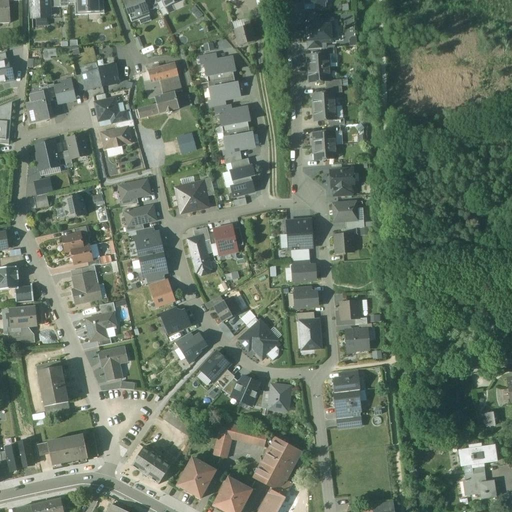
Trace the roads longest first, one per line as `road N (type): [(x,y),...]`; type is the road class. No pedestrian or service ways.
road 1 (residential): [(102,479),(110,467),(103,419),(17,206),(20,138),(85,123)]
road 2 (track): [(379,0),(394,277)]
road 3 (residential): [(168,226),(186,282),(220,339),(247,364),(318,380)]
road 4 (residential): [(294,0),(300,181),(321,204)]
road 5 (residential): [(321,204),(331,363),(318,380)]
road 6 (residential): [(265,206),(263,143),(250,74),(238,57)]
road 7 (track): [(387,363),(403,511)]
road 8 (residential): [(318,380),(330,511)]
